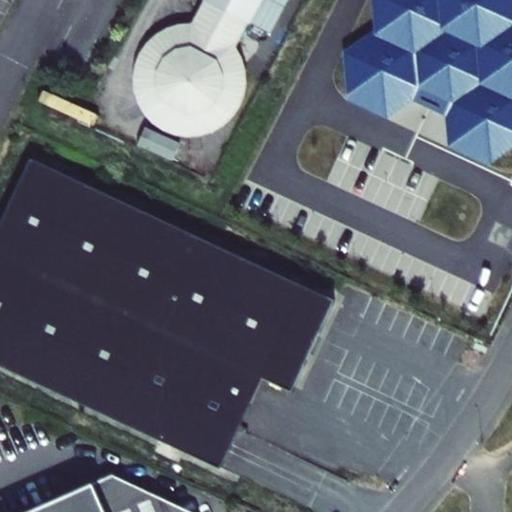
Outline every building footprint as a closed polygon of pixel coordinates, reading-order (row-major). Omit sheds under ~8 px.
[(204,0),(193,23),(181,24),(168,28),(157,34),(148,43),(141,53),(136,65),(134,78),(135,90),(139,103),(145,114),(154,123),(164,130),(176,135),(189,137),(201,136),(214,132),(225,125),(234,117),(241,107),(246,95),(247,83),(247,69),(243,57),(237,47),(249,22),(271,34),(289,0),(204,0)] [(490,170),(511,154),(511,0),(367,0),(371,38),(341,58),(346,103),(384,125),(413,107),(443,120),(445,153),(490,170)] [(335,299),(31,158),(0,225),(0,364),(220,467),(262,377),(292,391),(335,299)] [(192,511),(110,474),(90,483),(103,511),(192,511)] [(26,511),(103,511),(90,483),(26,511)]
